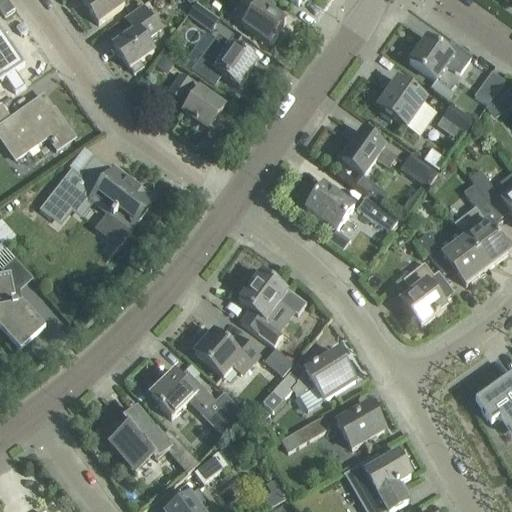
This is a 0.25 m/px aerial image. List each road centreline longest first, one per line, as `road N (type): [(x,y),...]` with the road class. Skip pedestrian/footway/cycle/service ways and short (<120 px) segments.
road 1 (unclassified): [(32,414),(130,328),(231,205)]
road 2 (residential): [(231,205),(121,121),(33,0)]
road 3 (unclassified): [(231,205),(370,0)]
road 4 (residential): [(399,382),(322,276),(231,205)]
road 5 (residential): [(472,511),(399,382)]
road 6 (residential): [(399,382),(511,307)]
road 7 (residential): [(104,511),(32,414)]
